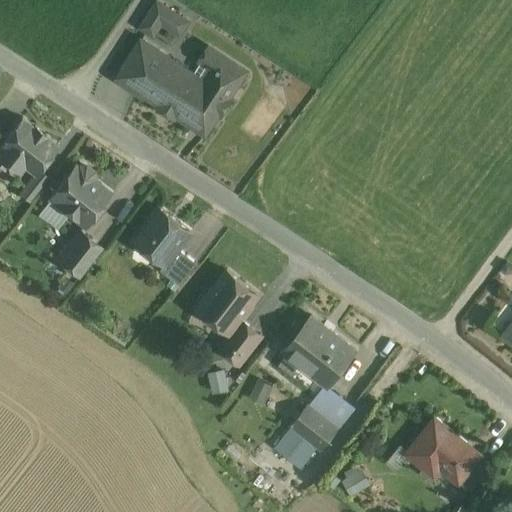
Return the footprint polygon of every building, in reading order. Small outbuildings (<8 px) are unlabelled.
[(187,21),(157,2),(141,27),(153,35),(161,22),(179,33),(187,21)] [(170,59),(141,40),(116,78),(145,97),(147,95),(170,59)] [(193,74),(170,59),(147,95),(159,103),(158,105),(174,116),(176,114),(194,126),(198,120),(206,118),(212,122),(219,111),(221,113),(231,98),(229,96),(246,70),(209,47),(201,59),(202,60),(193,74)] [(34,126),(21,116),(6,136),(0,143),(0,156),(20,172),(25,165),(35,173),(58,144),(45,135),(46,134),(35,125),(34,126)] [(85,165),(79,166),(78,167),(75,165),(50,196),(85,224),(109,192),(92,178),(93,176),(92,171),(85,165)] [(191,231),(159,206),(133,238),(165,263),(166,263),(178,248),(191,231)] [(102,248),(79,229),(57,258),(80,276),(102,248)] [(197,262),(178,248),(166,263),(165,263),(160,269),(180,284),(197,262)] [(227,269),(215,284),(217,285),(199,308),(230,333),(232,334),(243,320),(242,314),(258,293),(227,269)] [(356,350),(310,314),(283,349),(329,385),(356,350)] [(511,319),(500,333),(511,342),(511,319)] [(243,320),(232,334),(230,333),(219,347),(240,363),(262,334),(243,320)] [(211,391),(227,387),(222,365),(206,369),(211,391)] [(258,376),(248,395),(262,402),(272,383),(258,376)] [(338,428),(307,403),(291,424),(322,448),(338,428)] [(466,441),(435,416),(406,452),(423,465),(420,470),(431,478),(435,478),(443,468),(459,481),(460,481),(475,461),(481,454),(481,453),(479,455),(464,444),(466,441)] [(475,461),(460,481),(470,489),(486,470),(475,461)]
